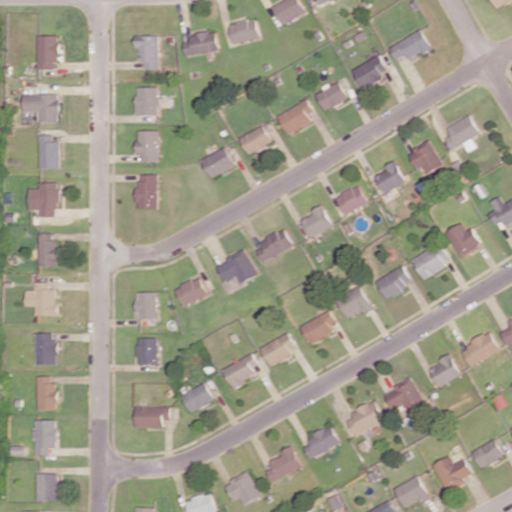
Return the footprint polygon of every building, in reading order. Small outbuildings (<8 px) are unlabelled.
[(283,0),(273,5),(283,24),(307,12),(300,0),(283,0)] [(511,0),(494,0),(499,8),(511,1),(511,0)] [(237,43),(263,36),(258,17),(232,24),(237,43)] [(434,48),(423,28),(390,47),(396,59),(406,53),(409,59),(422,52),(423,54),(434,48)] [(187,41),(188,54),(221,50),(219,31),(193,34),(193,40),(187,41)] [(60,69),(61,34),(40,34),(39,68),(60,69)] [(163,35),(139,34),(139,48),(145,48),(145,68),(162,68),(163,35)] [(384,77),(382,72),(388,69),(379,54),(352,69),(363,88),(384,77)] [(325,110),(348,98),(339,80),(316,92),(325,110)] [(161,114),(161,86),(140,86),(139,114),(161,114)] [(26,111),(40,111),(40,121),(61,121),(62,94),(26,93),(26,111)] [(314,110),(308,99),(278,114),(288,133),(312,121),(308,113),(314,110)] [(447,137),(453,149),(465,143),(469,151),(478,146),(473,137),(482,133),(473,115),(448,126),(452,134),(447,137)] [(273,141),(264,124),(240,137),(249,154),(273,141)] [(145,161),(162,161),(161,129),(139,130),(140,154),(145,154),(145,161)] [(42,167),(62,168),(63,141),(56,141),(56,134),(42,134),(42,167)] [(421,167),(426,176),(445,166),(431,140),(409,152),(417,169),(421,167)] [(236,165),(226,146),(203,159),(213,177),(236,165)] [(375,174),(381,190),(404,182),(397,160),(384,165),(386,170),(375,174)] [(161,174),(141,173),(140,208),(160,209),(161,174)] [(32,187),(31,209),(42,209),(42,216),(61,216),(61,182),(42,182),(42,188),(32,187)] [(342,213),(366,202),(358,184),(333,195),(342,213)] [(500,228),(511,221),(511,200),(507,203),(502,195),(492,201),(497,209),(491,212),(500,228)] [(331,225),(321,205),(298,218),(308,237),(331,225)] [(447,231),(460,256),(483,244),(474,227),(468,230),(464,222),(447,231)] [(262,261),(291,245),(282,228),(253,245),(262,261)] [(42,266),(62,266),(62,239),(55,239),(55,233),(42,233),(42,266)] [(412,258),(423,279),(451,264),(440,243),(412,258)] [(217,264),(225,280),(237,275),(240,283),(257,274),(245,250),(217,264)] [(384,297),(412,285),(404,266),(375,278),(384,297)] [(185,305),(210,294),(201,276),(177,287),(185,305)] [(30,305),(39,305),(39,315),(59,314),(58,281),(39,281),(39,289),(29,289),(30,305)] [(370,307),(360,286),(336,297),(347,319),(370,307)] [(160,291),(139,292),(140,319),(160,318),(160,291)] [(300,325),(310,343),(333,331),(329,324),(335,321),(328,309),(300,325)] [(505,342),(511,339),(511,315),(507,318),(510,326),(500,330),(505,342)] [(499,349),(490,331),(459,347),(469,365),(499,349)] [(39,363),(61,364),(62,339),(56,339),(56,332),(40,332),(39,363)] [(270,366),(292,356),(289,349),(295,347),(289,332),(260,345),(270,366)] [(159,363),(160,337),(140,336),(139,363),(159,363)] [(258,365),(254,354),(224,366),(234,389),(246,384),(244,379),(256,374),(253,367),(258,365)] [(459,375),(450,355),(426,365),(435,385),(459,375)] [(42,375),(42,409),(62,409),(61,382),(56,382),(56,375),(42,375)] [(421,404),(410,378),(381,390),(392,416),(421,404)] [(191,411),(216,401),(208,382),(184,392),(191,411)] [(382,419),(372,400),(342,416),(352,435),(382,419)] [(165,427),(165,419),(172,419),(173,405),(139,405),(139,427),(165,427)] [(40,455),(54,454),(54,447),(61,447),(61,419),(40,419),(40,455)] [(309,458),(338,442),(330,426),(300,441),(309,458)] [(471,451),(480,468),(504,455),(494,438),(471,451)] [(273,479),(301,468),(292,445),(279,450),(281,455),(266,461),(273,479)] [(452,463),(449,456),(432,463),(444,488),(472,476),(464,458),(452,463)] [(242,496),(246,504),(262,496),(250,470),(226,482),(235,500),(242,496)] [(42,500),(63,499),(62,472),(41,473),(42,500)] [(404,507),(419,499),(421,503),(430,499),(418,475),(394,486),(404,507)] [(213,491),(188,500),(192,511),(214,511),(220,510),(213,491)] [(329,498),(335,511),(343,507),(340,501),(337,502),(334,496),(329,498)] [(365,511),(393,511),(395,511),(389,500),(365,511)]
